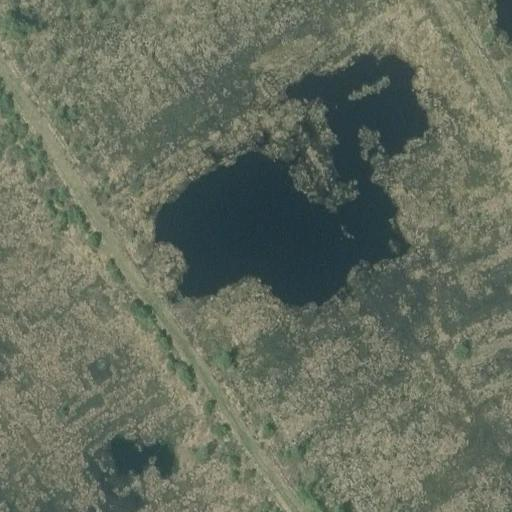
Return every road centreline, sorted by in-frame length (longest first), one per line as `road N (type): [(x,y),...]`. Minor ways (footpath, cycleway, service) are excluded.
road 1 (track): [(301,511),(0,79)]
road 2 (track): [(511,125),(439,0)]
